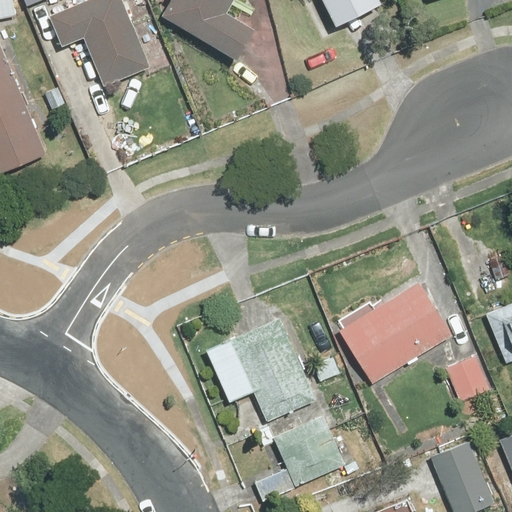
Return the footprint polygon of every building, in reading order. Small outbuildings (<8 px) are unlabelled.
[(0,0),(0,18),(16,15),(13,0),(0,0)] [(147,68),(119,0),(79,0),(46,14),(59,46),(82,37),(102,86),(147,68)] [(167,0),(159,15),(233,58),(252,27),(225,12),(232,0),(167,0)] [(378,1),(377,0),(320,0),(331,23),(378,1)] [(0,47),(0,172),(44,154),(0,47)] [(371,384),(449,334),(414,281),(336,330),(371,384)] [(511,301),(484,313),(505,363),(511,360),(511,301)] [(315,400),(276,318),(229,340),(268,423),(315,400)] [(475,353),(445,366),(461,402),(491,389),(475,353)] [(335,354),(313,364),(322,382),(343,372),(335,354)] [(511,435),(499,440),(511,471),(511,416),(504,420),(511,435)] [(324,417),(273,437),(293,486),(344,465),(324,417)] [(469,439),(429,455),(452,511),(469,511),(495,501),(469,439)]
